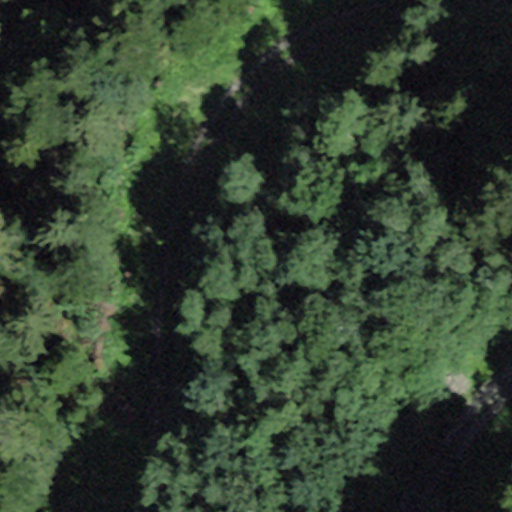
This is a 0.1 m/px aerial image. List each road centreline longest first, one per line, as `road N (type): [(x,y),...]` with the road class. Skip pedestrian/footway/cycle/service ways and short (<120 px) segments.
road 1 (track): [(152,511),(183,389),(187,189),(243,88),(371,24),(511,7)]
road 2 (track): [(511,394),(428,511)]
